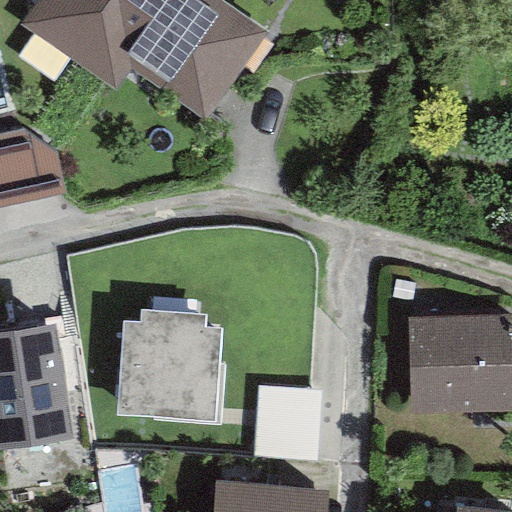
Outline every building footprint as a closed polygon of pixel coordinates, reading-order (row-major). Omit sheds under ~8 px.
[(217,0),(36,0),(19,25),(114,92),(129,70),(203,122),(266,35),(217,0)] [(21,129),(0,133),(0,210),(65,196),(56,151),(21,129)] [(204,315),(140,311),(139,323),(122,322),(116,416),(152,419),(152,421),(220,426),(224,366),(218,365),(220,329),(203,328),(204,315)] [(511,314),(407,318),(409,413),(511,410),(511,314)] [(55,324),(0,332),(0,449),(72,439),(55,324)] [(319,390),(256,386),(251,458),(314,462),(319,390)] [(325,511),(327,490),(215,482),(212,511),(325,511)]
